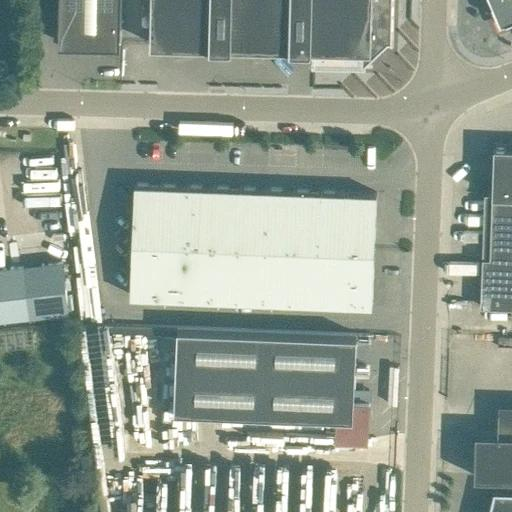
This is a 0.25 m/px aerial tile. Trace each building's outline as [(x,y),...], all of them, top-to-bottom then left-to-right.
[(60,0),(59,41),(121,42),(121,0),(60,0)] [(313,46),(312,66),(366,67),(366,63),(374,55),(377,59),(383,53),(380,50),(388,42),(392,42),(393,0),(152,0),(151,42),(313,46)] [(511,0),(493,0),(501,20),(509,16),(511,15),(511,0)] [(511,144),(494,144),(491,256),(483,255),(480,333),(511,334),(511,144)] [(373,303),(377,191),(136,182),(131,294),(373,303)] [(68,205),(75,254),(91,252),(82,192),(67,194),(69,205),(68,205)] [(0,319),(67,312),(62,260),(0,266),(0,319)] [(369,432),(370,400),(355,400),(358,333),(178,326),(175,410),(337,416),(337,431),(369,432)] [(476,430),(475,475),(511,475),(511,431),(496,431),(476,430)] [(495,489),(489,511),(511,511),(511,489),(496,489),(495,489)]
